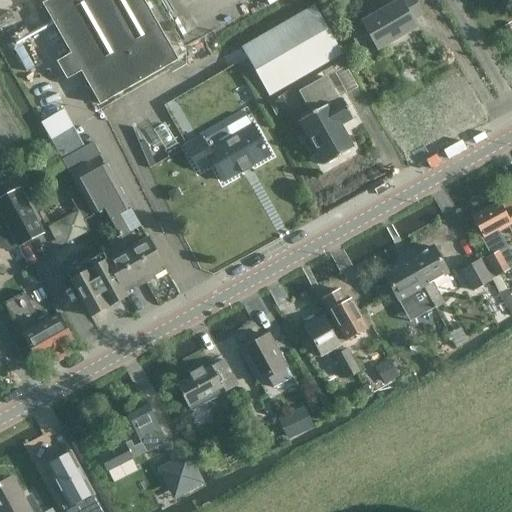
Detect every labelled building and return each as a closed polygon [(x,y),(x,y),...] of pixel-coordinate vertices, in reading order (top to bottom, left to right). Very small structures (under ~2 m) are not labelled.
[(143,0),(49,0),(42,4),(100,105),(178,60),(143,0)] [(403,34),(415,26),(412,20),(422,14),(414,0),(398,0),(400,3),(349,32),(359,49),(372,41),(376,49),(389,41),(390,43),(404,36),(403,34)] [(269,97),(341,54),(314,6),(241,48),(269,97)] [(340,91),(357,85),(350,66),(333,72),(340,91)] [(322,166),(322,167),(352,149),(351,148),(351,149),(338,126),(350,119),(351,119),(340,100),(339,100),(339,101),(337,102),(323,78),(322,79),(303,90),(302,90),(301,91),(312,110),(300,118),(301,120),(297,122),(298,123),(307,139),(301,142),(310,157),(315,154),(322,165),(322,166)] [(277,97),(267,103),(276,118),(285,112),(277,97)] [(201,135),(184,145),(198,171),(212,163),(223,182),(269,155),(251,123),(207,147),(201,135)] [(93,142),(62,160),(70,173),(101,155),(93,142)] [(57,156),(31,170),(38,183),(39,182),(64,169),(57,156)] [(166,271),(148,238),(137,244),(127,226),(133,223),(138,220),(129,205),(127,206),(123,199),(125,198),(106,165),(74,183),(81,195),(93,215),(93,216),(104,209),(120,237),(143,279),(153,273),(155,277),(165,271),(166,271)] [(0,213),(17,246),(43,232),(20,190),(0,200),(0,213)] [(93,215),(81,195),(72,201),(76,211),(54,223),(66,244),(89,232),(84,221),(93,215)] [(511,209),(505,213),(499,202),(471,218),(491,254),(481,260),(492,280),(511,268),(511,256),(500,233),(507,228),(511,235),(511,209)] [(143,279),(120,237),(110,242),(117,255),(107,261),(102,264),(110,276),(114,274),(125,294),(136,288),(134,284),(143,279)] [(443,303),(432,283),(448,274),(433,247),(408,261),(435,308),(443,303)] [(110,276),(102,264),(107,261),(103,254),(102,255),(89,263),(85,256),(77,261),(81,267),(67,275),(91,317),(127,297),(125,294),(114,274),(110,276)] [(479,260),(461,270),(473,291),(491,282),(479,260)] [(435,308),(408,261),(396,268),(396,266),(388,270),(389,272),(383,275),(406,315),(422,306),(426,313),(435,308)] [(499,277),(492,281),(500,294),(507,290),(499,277)] [(322,299),(338,328),(345,341),(366,329),(349,299),(344,302),(338,290),(322,299)] [(511,299),(507,290),(500,294),(511,314),(511,313),(511,299)] [(21,323),(38,315),(26,291),(9,299),(21,323)] [(57,314),(22,333),(40,366),(76,346),(57,314)] [(304,329),(321,357),(331,352),(334,356),(332,357),(345,381),(360,373),(348,351),(344,353),(324,317),(304,329)] [(286,367),(269,335),(241,351),(258,382),(268,377),(273,388),(291,378),(286,367)] [(390,358),(380,363),(386,374),(396,368),(390,358)] [(204,371),(203,367),(189,375),(191,378),(177,386),(191,412),(238,386),(223,360),(204,371)] [(367,386),(358,390),(363,400),(372,396),(367,386)] [(146,453),(167,442),(145,402),(125,413),(146,453)] [(310,427),(303,412),(282,422),(289,436),(310,427)] [(107,466),(133,463),(130,445),(104,449),(107,466)] [(186,454),(165,465),(181,495),(201,484),(186,454)] [(100,511),(69,455),(47,468),(71,511),(100,511)] [(12,477),(0,483),(0,511),(53,511),(52,509),(45,511),(40,511),(32,496),(24,499),(12,477)]
